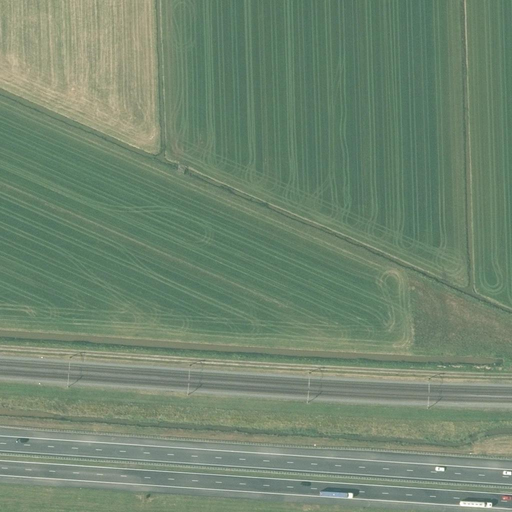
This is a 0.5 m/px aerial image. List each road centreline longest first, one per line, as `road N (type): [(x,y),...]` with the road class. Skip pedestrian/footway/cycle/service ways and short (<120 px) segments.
road 1 (motorway): [(511,478),(0,444)]
road 2 (motorway): [(0,468),(511,502)]
